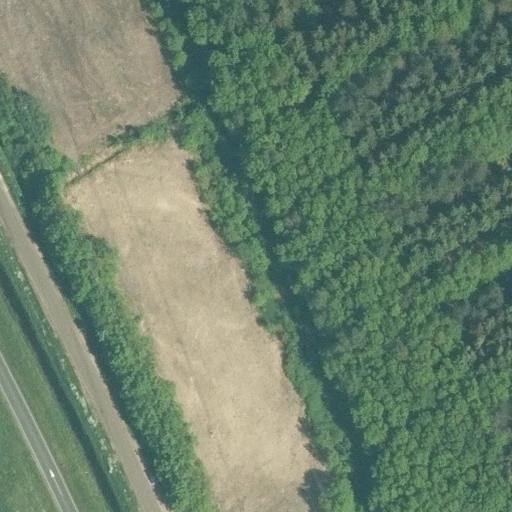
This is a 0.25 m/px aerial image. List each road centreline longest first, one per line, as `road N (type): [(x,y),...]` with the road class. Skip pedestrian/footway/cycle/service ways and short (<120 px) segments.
road 1 (unclassified): [(151,511),(0,196)]
road 2 (trunk): [(66,511),(0,381)]
